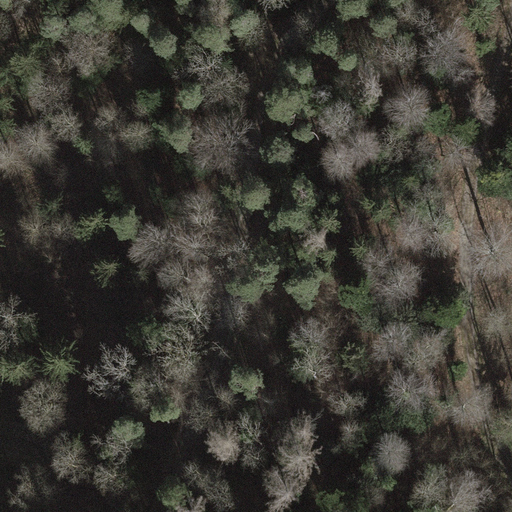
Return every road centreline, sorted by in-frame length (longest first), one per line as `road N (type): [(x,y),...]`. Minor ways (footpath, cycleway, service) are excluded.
road 1 (track): [(165,511),(223,383),(271,51),(332,0)]
road 2 (track): [(511,36),(477,169),(462,303),(483,427),(511,479)]
